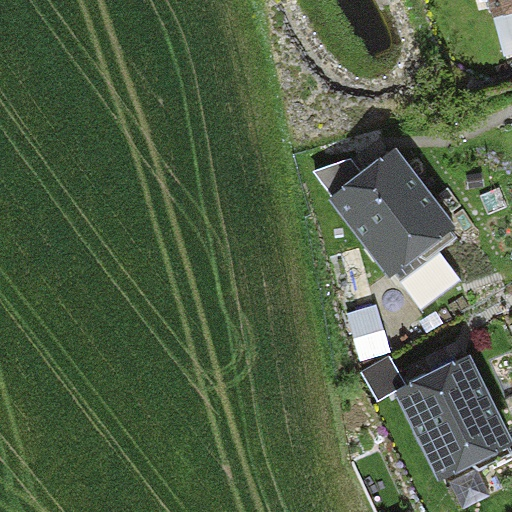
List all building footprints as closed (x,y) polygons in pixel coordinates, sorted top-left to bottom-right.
[(511,0),(487,0),(492,18),(496,17),(511,12),(511,0)] [(511,12),(496,17),(506,55),(511,53),(511,12)] [(333,196),(329,199),(391,279),(397,275),(452,232),(458,228),(396,147),(363,173),(333,196)] [(315,172),(333,196),(363,173),(352,158),(315,172)] [(457,239),(452,232),(397,275),(402,281),(457,239)] [(378,305),(348,313),(360,360),(390,352),(378,305)] [(511,440),(469,355),(395,393),(440,481),(511,444),(511,440)] [(406,385),(390,357),(362,371),(379,400),(406,385)] [(478,470),(452,481),(463,507),(489,495),(478,470)]
